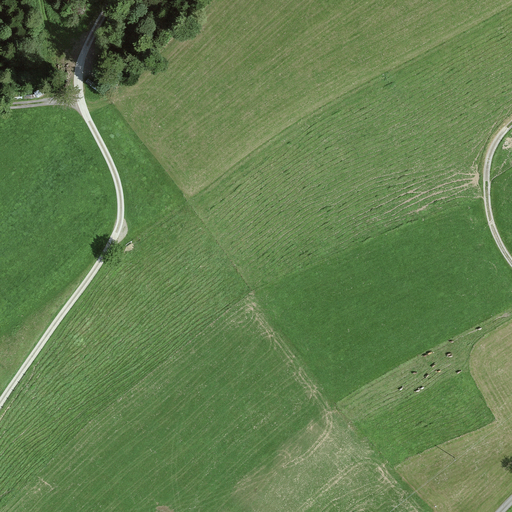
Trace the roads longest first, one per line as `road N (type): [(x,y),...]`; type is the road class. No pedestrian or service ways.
road 1 (track): [(111,0),(82,57),(78,85),(117,181),(120,219),(99,263),(0,403)]
road 2 (track): [(511,261),(487,194),(490,154),(506,128)]
